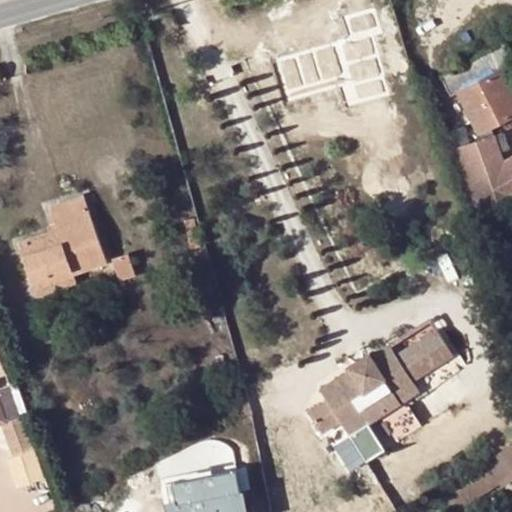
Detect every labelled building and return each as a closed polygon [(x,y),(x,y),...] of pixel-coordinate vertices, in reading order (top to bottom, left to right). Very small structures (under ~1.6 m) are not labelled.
[(511,59),(502,42),(440,77),(451,98),(459,92),(479,130),(488,126),(511,112),(511,93),(500,72),(511,65),(511,59)] [(488,126),(479,130),(484,139),(492,136),(488,126)] [(511,157),(501,164),(492,136),(484,139),(454,149),(474,211),(508,199),(511,196),(511,157)] [(84,196),(50,209),(57,229),(20,244),(39,296),(78,281),(75,273),(109,261),(84,196)] [(130,250),(113,255),(120,278),(137,273),(130,250)] [(430,322),(391,347),(396,354),(435,329),(430,322)] [(371,359),(351,373),(320,392),(326,403),(309,414),(321,433),(339,421),(365,462),(420,427),(404,401),(420,392),(412,380),(451,355),(435,329),(396,354),(391,347),(371,359)] [(347,367),(351,373),(371,359),(368,354),(347,367)] [(0,422),(0,423),(20,415),(9,387),(0,390),(0,422)] [(265,412),(251,411),(265,482),(278,479),(265,412)] [(20,415),(0,423),(13,455),(32,447),(20,415)] [(511,471),(511,446),(499,454),(511,472),(511,471)] [(478,467),(489,486),(511,472),(499,454),(478,467)] [(478,467),(443,488),(447,511),(489,486),(478,467)] [(245,511),(237,469),(166,483),(171,511),(245,511)]
